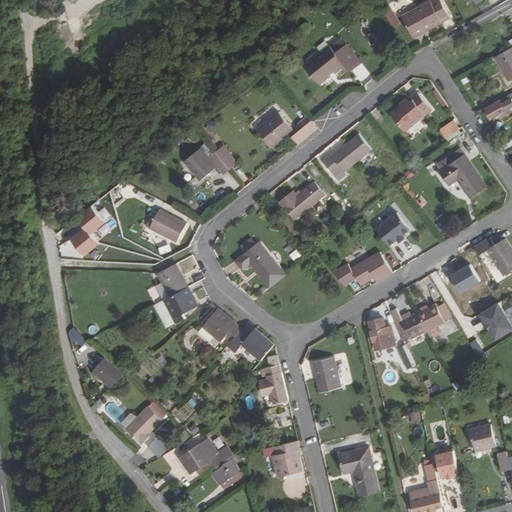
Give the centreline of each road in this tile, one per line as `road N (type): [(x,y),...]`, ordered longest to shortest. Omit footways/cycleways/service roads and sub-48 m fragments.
road 1 (residential): [(287,345),(220,287),(201,250),(208,230),(422,57)]
road 2 (residential): [(163,511),(88,415),(66,344),(42,205)]
road 3 (residential): [(511,211),(287,345)]
road 4 (track): [(17,0),(42,205)]
road 5 (residential): [(329,511),(287,345)]
road 6 (residential): [(422,57),(511,186)]
